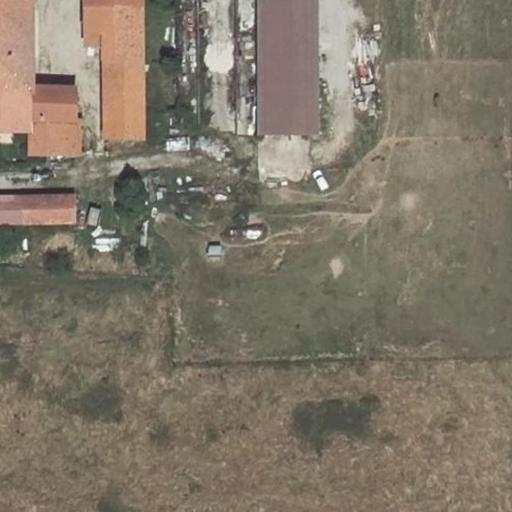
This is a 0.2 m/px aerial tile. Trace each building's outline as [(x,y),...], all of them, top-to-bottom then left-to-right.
[(0,0),(0,32),(31,32),(31,0),(0,0)] [(106,146),(144,147),(140,0),(81,0),(83,50),(102,52),(106,146)] [(318,0),(259,0),(260,134),(320,134),(318,0)] [(32,122),(32,96),(31,32),(0,32),(0,123),(26,123),(32,122)] [(71,96),(32,96),(32,122),(26,123),(28,157),(79,156),(79,123),(71,122),(71,96)] [(0,227),(74,228),(74,199),(0,199),(0,227)]
